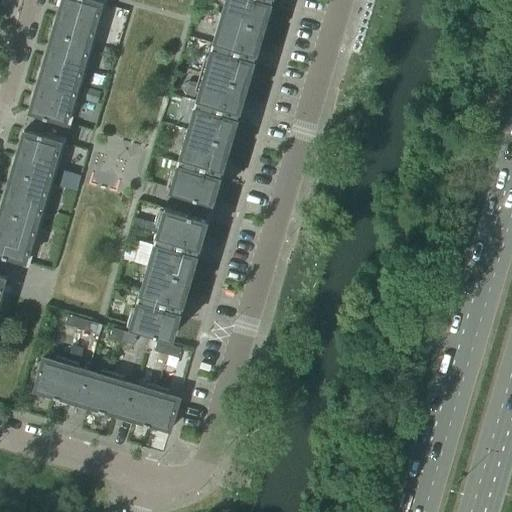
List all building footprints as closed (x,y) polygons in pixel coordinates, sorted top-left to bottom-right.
[(56,17),(47,47),(48,47),(45,57),(45,56),(45,57),(36,87),(37,87),(34,96),(33,96),(29,112),(66,122),(101,2),(92,0),(61,0),(59,7),(60,8),(57,17),(56,17)] [(201,0),(197,0),(196,7),(206,9),(208,2),(201,0)] [(224,0),(221,13),(263,25),(268,6),(269,4),(270,4),(271,3),(270,2),(270,0),(224,0)] [(263,25),(221,13),(204,71),(246,83),(251,64),(252,61),(253,61),(254,60),(253,60),(255,51),(256,51),(257,50),(256,50),(263,25)] [(239,108),(246,83),(204,71),(187,128),(229,141),(235,122),(235,119),(237,119),(237,118),(236,117),(238,109),(239,109),(240,108),(239,108)] [(94,74),(91,84),(102,88),(106,77),(94,74)] [(185,83),(183,90),(185,94),(194,97),(198,91),(198,84),(189,81),(185,83)] [(84,86),(80,99),(97,104),(100,91),(84,86)] [(229,141),(187,128),(170,188),(202,198),(211,201),(218,180),(218,177),(219,177),(220,175),(219,175),(221,167),(222,167),(223,167),(223,166),(222,166),(229,141)] [(16,156),(11,171),(7,187),(4,196),(0,209),(0,254),(25,262),(60,142),(23,131),(18,147),(19,147),(16,156)] [(59,185),(76,190),(80,175),(64,171),(59,185)] [(66,188),(61,204),(71,207),(76,191),(66,188)] [(147,266),(189,278),(189,276),(194,258),(195,255),(197,256),(197,254),(196,254),(198,245),(199,246),(200,245),(200,244),(199,244),(206,220),(201,218),(164,208),(159,224),(157,232),(147,264),(147,266)] [(134,217),(131,225),(157,232),(159,224),(134,217)] [(182,302),(189,278),(147,266),(130,324),(130,325),(171,337),(172,336),(178,316),(179,313),(180,313),(180,312),(179,311),(181,303),(182,303),(183,303),(183,302),(182,302)] [(67,314),(64,324),(76,328),(79,318),(67,314)] [(79,318),(76,328),(88,331),(91,321),(79,318)] [(112,328),(109,338),(121,341),(124,331),(112,328)] [(124,331),(121,341),(134,345),(136,335),(124,331)] [(157,341),(154,351),(166,354),(169,344),(157,341)] [(169,344),(166,354),(178,357),(181,348),(169,344)] [(52,398),(55,399),(67,360),(56,356),(54,361),(43,358),(33,390),(53,396),(52,398)] [(73,407),(77,408),(88,371),(77,368),(78,363),(67,360),(55,399),(58,400),(59,398),(74,403),(73,407)] [(97,411),(101,412),(113,373),(101,369),(99,375),(88,371),(77,408),(82,409),(83,405),(98,410),(97,411)] [(118,420),(122,421),(133,384),(122,381),(123,376),(113,373),(101,412),(104,413),(104,411),(119,416),(118,420)] [(142,425),(146,426),(158,386),(146,383),(144,388),(133,384),(122,421),(126,423),(128,418),(143,423),(142,425)] [(158,386),(146,426),(149,427),(150,425),(169,431),(179,398),(167,394),(168,389),(158,386)]
